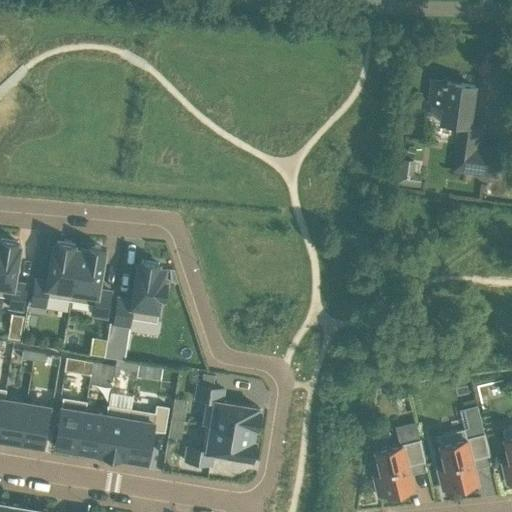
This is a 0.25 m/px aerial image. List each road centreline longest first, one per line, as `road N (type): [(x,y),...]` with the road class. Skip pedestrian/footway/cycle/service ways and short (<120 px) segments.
road 1 (residential): [(0,203),(173,223),(220,355),(282,373),(269,477),(251,506)]
road 2 (unclassified): [(511,11),(222,0)]
road 3 (residential): [(0,463),(251,506)]
